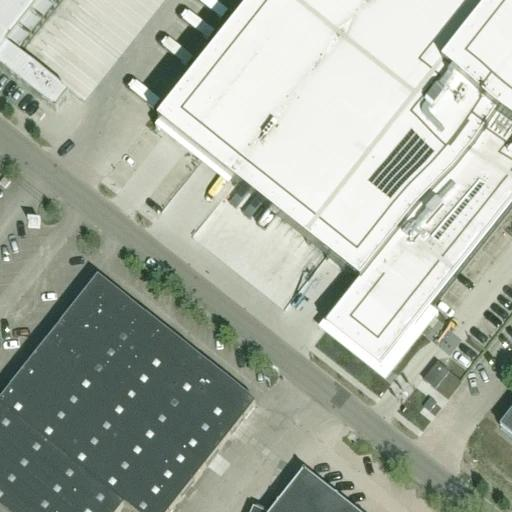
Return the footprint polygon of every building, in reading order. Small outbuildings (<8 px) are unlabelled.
[(41,0),(0,0),(0,69),(33,95),(32,96),(48,108),(48,107),(56,114),(67,100),(5,50),(43,1),(41,0)] [(511,0),(261,0),(159,128),(361,289),(328,331),(381,373),(511,209),(511,0)] [(28,226),(0,260),(0,346),(70,259),(28,226)] [(128,511),(171,511),(256,407),(98,281),(0,404),(0,511),(121,511),(124,509),(128,511)] [(437,365),(423,383),(434,392),(448,374),(437,365)] [(511,413),(499,430),(511,439),(511,413)] [(350,511),(336,501),(337,500),(335,498),(334,499),(304,475),(305,474),(303,473),(301,475),(302,476),(279,505),(278,505),(277,507),(278,508),(274,511),(256,511),(254,511),(253,511),(350,511)]
